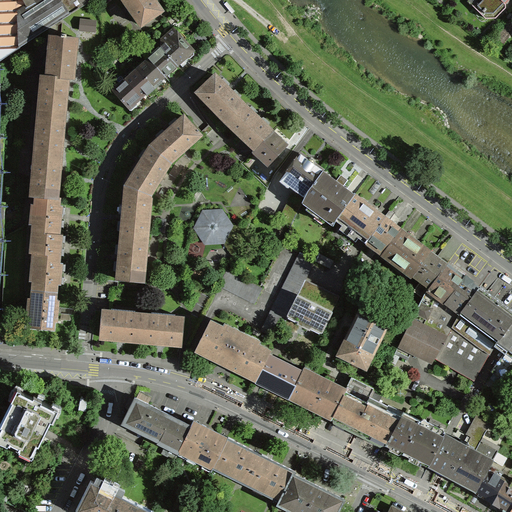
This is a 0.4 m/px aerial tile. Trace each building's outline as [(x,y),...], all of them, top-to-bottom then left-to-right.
[(0,0),(0,60),(91,1),(92,2),(94,0),(0,0)] [(150,20),(161,12),(152,0),(121,0),(138,24),(148,16),(150,20)] [(510,0),(476,0),(495,17),(510,0)] [(95,23),(79,21),(78,31),(94,33),(95,23)] [(182,37),(181,35),(178,35),(173,30),(160,41),(159,48),(168,58),(184,43),(183,42),(184,39),(182,37)] [(206,40),(197,31),(191,37),(199,46),(206,40)] [(48,67),(47,67),(46,77),(66,79),(66,80),(71,80),(73,63),(74,64),(74,62),(75,56),(73,56),(75,39),(65,38),(65,36),(60,35),(60,38),(50,37),(49,48),(50,48),(48,67)] [(192,56),(192,52),(184,43),(168,58),(175,67),(176,67),(181,62),(185,59),(188,59),(192,56)] [(172,73),(175,70),(175,67),(168,58),(159,48),(157,48),(151,54),(152,56),(148,60),(163,77),(166,75),(168,73),(172,73)] [(160,83),(159,82),(163,77),(148,60),(142,64),(144,66),(137,72),(153,90),(157,86),(160,83)] [(131,79),(129,77),(124,81),(139,99),(144,94),(146,96),(147,95),(153,90),(137,72),(131,79)] [(66,79),(46,77),(41,76),(40,87),(41,87),(40,107),(39,107),(38,117),(63,119),(64,103),(65,103),(66,101),(66,96),(65,96),(66,80),(66,79)] [(224,123),(242,105),(222,85),(214,76),(196,93),(224,123)] [(135,106),(134,104),(139,99),(124,81),(119,86),(120,88),(113,94),(129,111),(133,107),(135,106)] [(251,113),(242,105),(224,123),(254,151),(254,150),(271,132),(251,113)] [(63,119),(38,117),(37,127),(38,127),(36,147),(35,147),(34,157),(59,159),(61,143),(62,143),(62,141),(62,135),(61,135),(63,119)] [(152,144),(169,163),(199,136),(182,118),(161,136),(152,144)] [(279,138),(278,139),(276,137),(271,132),(254,150),(260,156),(258,158),(267,166),(286,146),(285,145),(286,144),(279,138)] [(125,187),(124,190),(147,197),(148,197),(169,163),(152,144),(150,146),(133,173),(125,187)] [(306,194),(307,192),(322,172),(313,165),(313,164),(313,163),(313,162),(312,161),(311,160),(310,160),(309,160),(308,160),(307,160),(307,161),(305,159),(298,154),(282,177),(283,177),(279,182),(287,189),(291,184),(306,194)] [(33,167),(34,167),(32,187),(31,186),(30,197),(34,197),(55,199),(57,183),(58,183),(58,181),(59,175),(58,175),(59,159),(34,157),(33,167)] [(332,226),(334,221),(335,219),(353,195),(328,177),(322,172),(307,192),(306,194),(302,201),(301,203),(307,208),(309,207),(324,218),(324,221),(332,226)] [(121,222),(120,239),(145,241),(149,203),(146,202),(146,200),(147,197),(124,190),(121,222)] [(277,222),(289,228),(301,203),(302,201),(289,195),(286,202),(286,203),(277,222)] [(353,195),(335,219),(334,221),(364,243),(365,243),(365,242),(366,240),(384,217),(361,201),(353,195)] [(32,225),(31,234),(58,236),(58,235),(58,227),(60,207),(58,207),(58,199),(55,199),(34,197),(34,205),(30,205),(28,225),(32,225)] [(389,210),(384,217),(366,240),(383,252),(399,230),(390,223),(388,221),(393,214),(389,210)] [(195,229),(205,244),(212,243),(240,241),(248,226),(230,227),(220,212),(202,213),(195,229)] [(412,275),(430,252),(409,237),(400,230),(399,230),(383,252),(382,253),(388,257),(386,259),(405,274),(407,271),(412,275)] [(58,264),(58,263),(58,256),(60,235),(58,235),(58,236),(31,234),(30,233),(28,253),(32,254),(31,262),(58,264)] [(117,266),(116,280),(142,283),(145,241),(120,239),(117,266)] [(436,257),(430,252),(412,275),(412,277),(419,282),(412,292),(421,299),(424,294),(446,265),(436,257)] [(288,313),(297,296),(304,282),(314,262),(299,254),(261,332),(275,339),(288,313)] [(331,262),(317,255),(314,262),(327,269),(331,262)] [(60,264),(58,263),(58,264),(31,262),(30,262),(28,282),(32,282),(31,290),(55,293),(56,285),(58,285),(59,279),(60,264)] [(421,299),(411,320),(422,325),(430,309),(429,309),(437,293),(446,300),(444,303),(452,309),(454,306),(460,311),(478,288),(471,283),(472,282),(471,282),(465,277),(464,276),(463,277),(453,270),(446,265),(424,294),(421,299)] [(253,304),(261,289),(225,272),(218,286),(253,304)] [(330,313),(337,299),(304,282),(297,296),(330,313)] [(460,311),(451,328),(488,355),(493,346),(511,320),(511,313),(489,297),(478,288),(460,311)] [(55,293),(31,290),(28,328),(52,330),(52,322),(55,322),(55,317),(57,300),(54,300),(55,293)] [(446,337),(433,359),(473,382),(488,355),(451,328),(460,311),(454,306),(452,309),(444,303),(446,300),(437,293),(429,309),(430,309),(422,325),(428,328),(446,337)] [(312,324),(322,329),(330,313),(297,296),(288,313),(299,318),(297,324),(301,326),(308,330),(312,324)] [(351,328),(378,342),(391,315),(364,301),(356,317),(351,328)] [(112,314),(112,313),(101,311),(98,338),(115,340),(116,342),(119,342),(123,342),(123,340),(139,342),(142,315),(132,315),(112,314)] [(163,344),(180,345),(183,319),(172,318),(172,319),(152,317),(152,316),(142,315),(139,342),(156,343),(156,345),(159,345),(163,346),(163,344)] [(422,325),(411,320),(393,355),(406,361),(410,353),(423,360),(424,357),(432,361),(433,359),(446,337),(428,328),(422,325)] [(511,320),(493,346),(499,351),(503,354),(489,373),(501,381),(511,367),(511,320)] [(204,356),(224,366),(239,336),(235,334),(236,331),(227,327),(226,329),(209,321),(194,351),(204,356)] [(378,342),(351,328),(341,347),(337,355),(364,369),(378,342)] [(244,338),(239,336),(224,366),(236,372),(254,381),(267,355),(269,351),(253,343),(254,340),(245,336),(244,338)] [(288,398),(301,372),(267,355),(254,381),(264,386),(288,398)] [(301,372),(288,398),(301,404),(330,419),(344,390),(302,369),(301,372)] [(383,446),(400,417),(379,407),(380,404),(378,402),(381,395),(375,392),(375,391),(350,378),(344,390),(330,419),(345,426),(358,433),(355,439),(361,443),(364,436),(383,446)] [(47,419),(52,410),(53,409),(18,391),(17,392),(17,393),(13,401),(12,401),(0,424),(0,425),(1,426),(0,427),(0,437),(8,441),(7,443),(8,443),(9,441),(18,446),(17,448),(18,448),(19,447),(29,452),(29,453),(30,453),(35,443),(37,444),(41,435),(49,419),(47,419)] [(148,437),(147,438),(157,444),(171,417),(146,405),(134,399),(133,401),(128,399),(124,408),(128,411),(121,424),(148,437)] [(402,413),(400,417),(383,446),(389,448),(402,454),(418,421),(402,413)] [(489,425),(475,416),(464,435),(470,438),(465,447),(450,439),(443,435),(427,467),(434,471),(442,475),(474,492),(485,472),(492,460),(496,454),(503,441),(485,432),(489,425)] [(173,461),(178,451),(190,427),(178,421),(171,417),(157,444),(164,447),(160,454),(173,461)] [(427,467),(443,435),(444,434),(418,421),(402,454),(408,458),(407,461),(411,463),(419,467),(420,464),(427,467)] [(192,422),(190,427),(178,451),(211,468),(226,438),(204,427),(192,422)] [(211,468),(245,485),(260,455),(235,443),(226,438),(211,468)] [(492,460),(501,466),(505,459),(496,454),(492,460)] [(278,502),(292,474),(293,472),(268,459),(260,455),(245,485),(278,502)] [(491,503),(504,480),(493,473),(492,475),(485,472),(474,492),(479,496),(491,503)] [(310,483),(292,474),(278,502),(277,504),(292,511),(336,511),(343,499),(310,483)] [(511,484),(504,480),(491,503),(497,507),(505,511),(508,511),(511,506),(511,484)] [(77,511),(113,511),(121,498),(90,482),(75,511),(77,511)] [(149,511),(121,498),(113,511),(149,511)]
